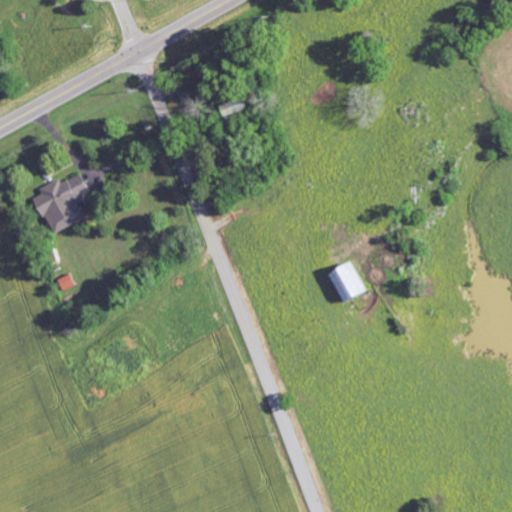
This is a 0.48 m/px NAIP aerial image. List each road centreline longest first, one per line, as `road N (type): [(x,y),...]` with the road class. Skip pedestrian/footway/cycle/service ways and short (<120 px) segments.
road 1 (tertiary): [(318,511),(139,52)]
road 2 (trunk): [(0,129),(229,0)]
